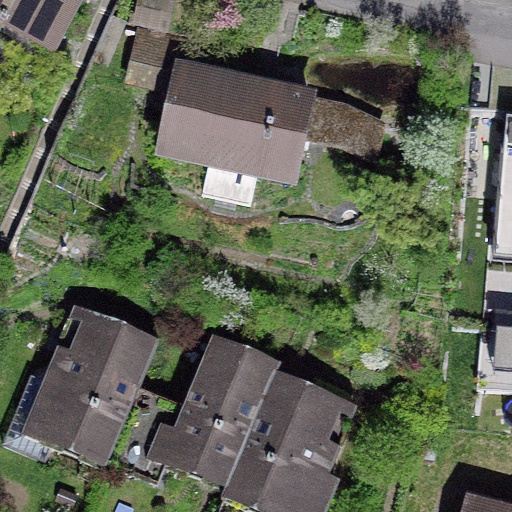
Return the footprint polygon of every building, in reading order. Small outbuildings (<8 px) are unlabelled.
[(0,0),(0,28),(27,42),(48,0),(0,0)] [(80,0),(79,0),(48,0),(27,42),(52,55),(80,0)] [(293,183),(310,103),(190,78),(197,46),(140,34),(129,84),(174,93),(166,132),(163,131),(157,158),(192,165),(193,163),(208,166),(202,196),(250,206),(256,175),(293,183)] [(511,118),(503,118),(494,238),(511,239),(511,118)] [(154,351),(71,317),(26,427),(55,440),(50,453),(25,511),(86,511),(108,461),(132,471),(142,448),(151,425),(127,415),(154,351)] [(142,448),(231,485),(273,383),(277,374),(212,348),(186,412),(161,402),(151,425),(142,448)] [(273,383),(231,485),(219,511),(324,511),(336,485),(324,480),(351,416),(273,383)] [(25,511),(50,453),(6,435),(0,448),(0,511),(25,511)]
